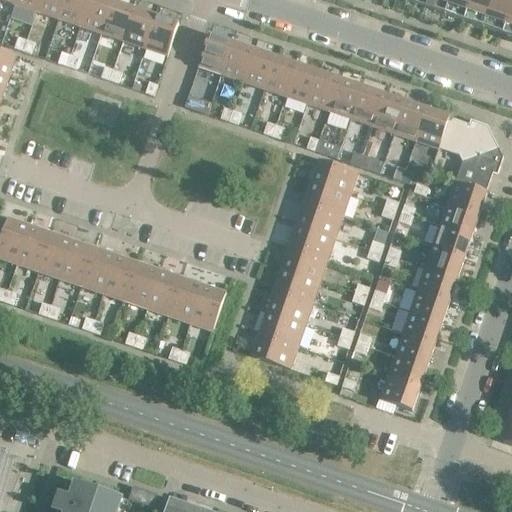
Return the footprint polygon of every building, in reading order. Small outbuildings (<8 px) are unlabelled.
[(41,0),(16,0),(14,6),(36,14),(41,0)] [(65,0),(41,0),(36,14),(58,21),(65,0)] [(89,0),(65,0),(58,21),(80,29),(89,0)] [(112,3),(102,0),(89,0),(80,29),(101,36),(112,3)] [(406,0),(406,2),(425,9),(428,0),(406,0)] [(449,0),(428,0),(425,9),(445,16),(449,0)] [(449,0),(445,16),(464,22),(471,0),(449,0)] [(492,0),(471,0),(464,22),(483,29),(492,0)] [(511,7),(511,0),(492,0),(483,29),(502,36),(511,7)] [(134,11),(112,3),(101,36),(123,43),(134,11)] [(511,7),(502,36),(511,38),(511,7)] [(156,18),(134,11),(123,43),(144,51),(156,18)] [(178,26),(156,18),(144,51),(167,58),(178,26)] [(198,69),(221,77),(232,44),(209,37),(198,69)] [(14,51),(22,54),(26,42),(18,39),(14,51)] [(35,45),(26,42),(22,54),(31,56),(35,45)] [(253,52),(232,44),(221,77),(242,84),(253,52)] [(0,52),(0,77),(8,80),(16,58),(0,52)] [(275,59),(253,52),(242,84),(264,92),(275,59)] [(61,54),(58,66),(66,69),(70,57),(61,54)] [(79,60),(70,57),(66,69),(75,71),(79,60)] [(297,66),(275,59),(264,92),(286,99),(297,66)] [(318,74),(297,66),(286,99),(307,106),(318,74)] [(104,69),(101,80),(109,83),(113,72),(104,69)] [(122,75),(113,72),(109,83),(118,86),(122,75)] [(340,81),(318,74),(307,106),(329,114),(340,81)] [(8,80),(0,77),(0,101),(1,102),(8,80)] [(362,89),(340,81),(329,114),(351,121),(362,89)] [(149,84),(145,96),(154,99),(157,87),(149,84)] [(383,96),(362,89),(351,121),(372,129),(383,96)] [(405,103),(383,96),(372,129),(394,136),(405,103)] [(197,101),(188,98),(184,109),(193,112),(197,101)] [(427,111),(405,103),(394,136),(415,143),(427,111)] [(220,121),(229,124),(232,113),(224,110),(220,121)] [(449,119),(427,111),(415,143),(438,151),(438,150),(437,150),(448,119),(449,120),(449,119)] [(241,116),(232,113),(229,124),(237,127),(241,116)] [(437,150),(438,150),(459,157),(461,164),(474,168),(477,160),(498,150),(492,137),(487,139),(484,134),(489,131),(487,128),(470,122),(469,127),(449,120),(448,119),(437,150)] [(263,136),(272,139),(276,128),(267,125),(263,136)] [(284,131),(276,128),(272,139),(280,142),(284,131)] [(306,150),(315,153),(319,142),(310,139),(306,150)] [(327,145),(319,142),(315,153),(323,156),(327,145)] [(503,159),(498,150),(477,160),(474,168),(461,164),(455,184),(454,185),(485,196),(486,194),(492,175),(497,176),(503,159)] [(350,165),(358,168),(362,157),(353,154),(350,165)] [(371,160),(362,157),(358,168),(367,171),(371,160)] [(318,161),(311,184),(350,197),(358,175),(318,161)] [(392,180),(401,183),(405,172),(396,169),(392,180)] [(414,175),(405,172),(401,183),(410,186),(414,175)] [(350,197),(311,184),(303,206),(343,219),(350,197)] [(454,184),(446,206),(479,217),(486,195),(486,194),(485,196),(454,185),(455,184),(454,184)] [(416,186),(415,188),(413,194),(425,198),(428,190),(416,186)] [(387,201),(384,209),(395,213),(398,205),(387,201)] [(343,219),(303,206),(296,227),(335,241),(343,219)] [(479,217),(446,206),(439,228),(471,239),(479,217)] [(404,207),(401,215),(413,219),(415,211),(404,207)] [(395,213),(384,209),(381,218),(392,222),(395,213)] [(413,219),(401,215),(398,224),(410,228),(413,219)] [(30,227),(7,219),(0,240),(0,260),(17,267),(30,227)] [(52,235),(30,227),(17,267),(38,274),(52,235)] [(335,241),(296,227),(288,249),(328,263),(335,241)] [(471,239),(439,228),(431,249),(464,260),(471,239)] [(73,242),(52,235),(38,274),(60,281),(73,242)] [(95,249),(73,242),(60,281),(81,289),(95,249)] [(372,243),(369,252),(381,256),(384,247),(372,243)] [(116,257),(95,249),(81,289),(103,296),(116,257)] [(328,263),(288,249),(281,271),(320,284),(328,263)] [(389,249),(386,258),(398,262),(401,253),(389,249)] [(464,260),(431,249),(424,271),(456,282),(464,260)] [(381,256),(369,252),(366,261),(378,265),(381,256)] [(138,264),(116,257),(103,296),(124,303),(138,264)] [(398,262),(386,258),(383,267),(395,270),(398,262)] [(160,272),(138,264),(124,303),(146,311),(160,272)] [(320,284),(281,271),(273,292),(313,306),(320,284)] [(456,282),(424,271),(416,293),(449,304),(456,282)] [(182,279),(160,272),(146,311),(168,319),(182,279)] [(203,287),(182,279),(168,319),(190,326),(203,287)] [(358,286),(355,295),(366,299),(369,290),(358,286)] [(226,294),(203,287),(190,326),(212,334),(226,294)] [(313,306),(273,292),(266,314),(305,327),(313,306)] [(375,292),(372,301),(383,305),(386,296),(375,292)] [(16,296),(7,293),(3,304),(12,307),(16,296)] [(449,304),(416,293),(409,315),(442,326),(449,304)] [(366,299),(355,295),(352,304),(363,308),(366,299)] [(383,305),(372,301),(369,310),(380,314),(383,305)] [(42,305),(38,316),(47,319),(51,308),(42,305)] [(59,310),(51,308),(47,319),(56,322),(59,310)] [(305,327),(266,314),(259,335),(298,349),(305,327)] [(442,326),(409,315),(402,336),(434,347),(442,326)] [(86,320),(82,331),(90,334),(94,322),(86,320)] [(103,325),(94,322),(90,334),(99,337),(103,325)] [(343,330),(340,339),(351,343),(354,334),(343,330)] [(129,334),(125,346),(133,349),(137,337),(129,334)] [(298,349),(259,335),(251,358),(290,372),(298,349)] [(360,336),(357,345),(368,348),(371,340),(360,336)] [(434,347),(402,336),(394,358),(427,369),(434,347)] [(146,340),(137,337),(133,349),(142,352),(146,340)] [(351,343),(340,339),(337,348),(348,351),(351,343)] [(368,348),(357,345),(354,353),(365,357),(368,348)] [(172,349),(168,361),(177,363),(181,352),(172,349)] [(189,355),(181,352),(177,363),(186,366),(189,355)] [(427,369),(394,358),(387,379),(419,390),(427,369)] [(327,375),(325,383),(336,387),(339,379),(327,375)] [(419,390),(387,379),(379,402),(412,413),(419,390)] [(344,380),(342,389),(353,393),(356,384),(344,380)] [(348,428),(324,420),(319,434),(343,442),(348,428)] [(511,421),(503,444),(511,447),(511,421)] [(82,489),(75,487),(71,500),(63,497),(62,498),(57,501),(56,504),(55,507),(57,511),(116,511),(120,502),(88,491),(88,489),(82,487),(82,489)] [(156,496),(133,488),(128,501),(152,509),(156,496)] [(191,511),(192,510),(171,503),(167,511),(191,511)]
